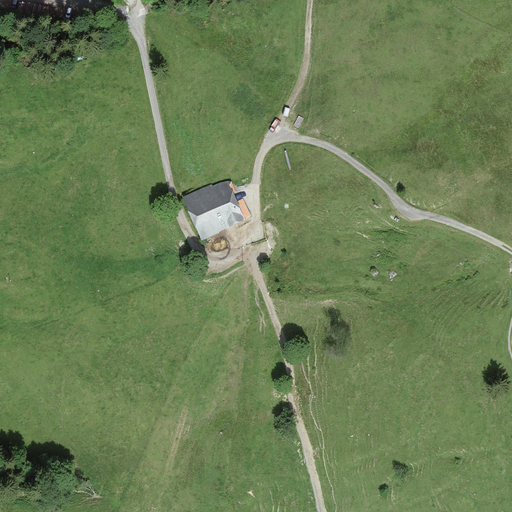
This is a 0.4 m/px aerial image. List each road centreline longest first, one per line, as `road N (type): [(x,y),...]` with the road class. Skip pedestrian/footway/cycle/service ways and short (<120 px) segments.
road 1 (track): [(511,251),(409,209),(331,147),(302,138),(276,140),(263,151),(244,247)]
road 2 (track): [(244,247),(212,261),(187,231),(137,29)]
road 3 (track): [(320,511),(280,333),(244,247)]
